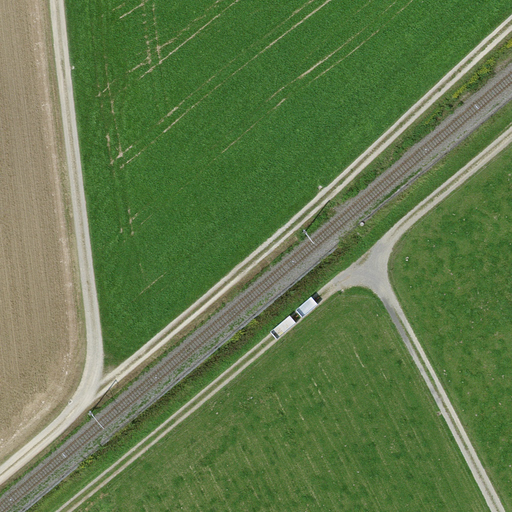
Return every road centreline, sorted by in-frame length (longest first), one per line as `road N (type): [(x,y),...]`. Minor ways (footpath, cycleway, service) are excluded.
road 1 (track): [(73,511),(511,137)]
road 2 (track): [(511,37),(85,404)]
road 3 (track): [(60,0),(95,321),(85,404)]
road 4 (track): [(495,511),(368,266)]
